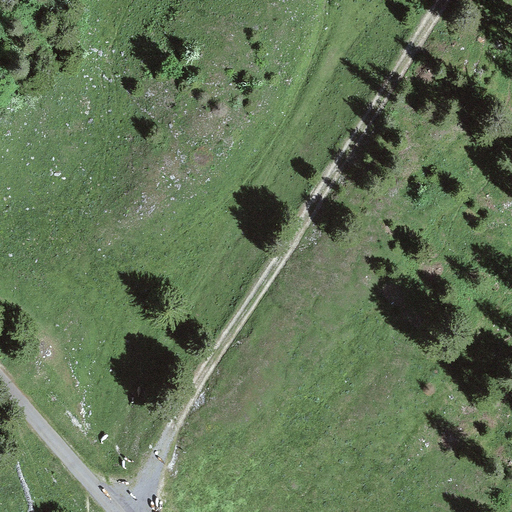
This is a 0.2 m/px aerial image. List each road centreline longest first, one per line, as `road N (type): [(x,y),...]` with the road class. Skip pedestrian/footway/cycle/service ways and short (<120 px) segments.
road 1 (track): [(133,511),(188,397),(443,0)]
road 2 (unclassified): [(0,378),(117,511)]
